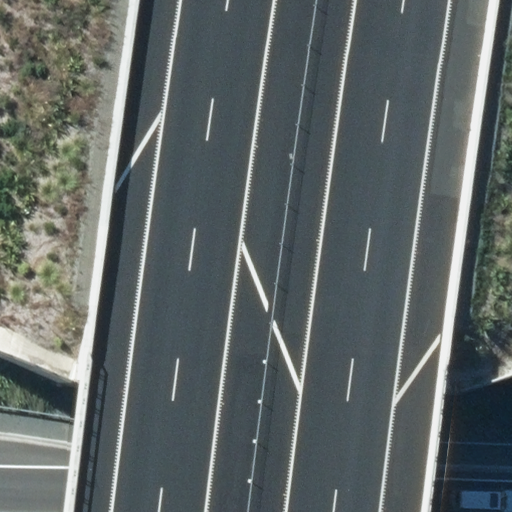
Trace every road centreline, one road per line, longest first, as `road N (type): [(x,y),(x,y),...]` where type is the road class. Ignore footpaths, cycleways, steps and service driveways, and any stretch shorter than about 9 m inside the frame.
road 1 (motorway): [(153,511),(226,0)]
road 2 (motorway): [(406,0),(335,511)]
road 3 (secondary): [(0,507),(120,511)]
